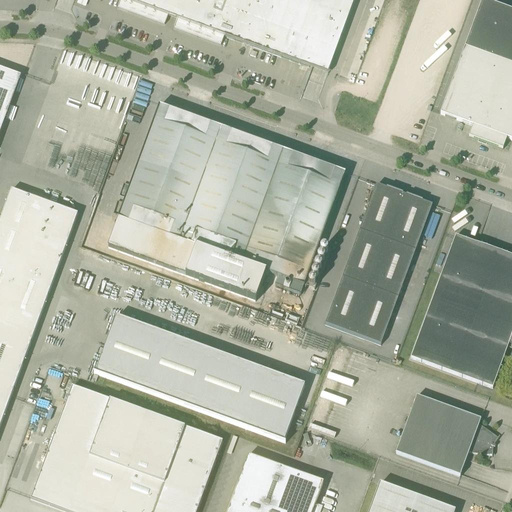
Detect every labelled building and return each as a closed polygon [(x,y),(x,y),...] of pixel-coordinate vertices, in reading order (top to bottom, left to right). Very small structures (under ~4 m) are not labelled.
[(108,0),(120,5),(118,12),(165,29),(168,22),(176,25),(174,32),(221,49),(223,42),(307,73),(329,81),(355,0),(108,0)] [(511,141),(511,12),(482,1),(464,49),(440,115),(445,117),(473,127),(469,138),(502,151),(506,140),(511,141)] [(0,134),(21,78),(0,70),(0,134)] [(75,101),(66,102),(66,103),(76,105),(74,112),(82,108),(84,112),(94,111),(95,119),(110,128),(107,137),(111,145),(102,146),(115,149),(129,98),(128,90),(124,91),(120,96),(118,92),(113,93),(110,98),(113,103),(105,107),(102,102),(106,102),(100,89),(94,93),(98,95),(87,97),(85,91),(76,95),(75,101)] [(304,288),(345,175),(159,107),(118,220),(304,288)] [(402,196),(403,195),(387,189),(386,190),(376,186),(324,326),(381,347),(432,207),(422,203),(422,202),(406,196),(406,197),(402,196)] [(6,413),(78,215),(11,191),(0,221),(0,428),(5,414),(7,414),(6,413)] [(511,258),(455,237),(410,360),(492,390),(509,346),(511,347),(511,354),(511,358),(511,258)] [(153,276),(149,287),(158,290),(161,279),(153,276)] [(284,444),(304,387),(116,318),(95,375),(94,374),(94,375),(285,445),(285,444),(284,444)] [(284,350),(296,355),(302,339),(300,338),(303,332),(296,329),(297,326),(289,323),(282,339),(287,341),(284,350)] [(283,325),(277,324),(267,324),(267,340),(282,341),(283,325)] [(306,432),(325,438),(333,411),(342,413),(346,399),(349,400),(357,371),(346,368),(347,365),(333,361),(323,394),(322,393),(320,402),(315,401),(306,432)] [(197,511),(223,443),(71,388),(30,502),(58,511),(197,511)] [(498,440),(487,432),(481,427),(480,428),(478,427),(481,421),(416,398),(395,455),(460,478),(469,454),(471,454),(471,455),(492,457),(493,448),(493,447),(498,440)] [(248,457),(227,511),(312,511),(323,484),(248,457)] [(453,511),(379,485),(369,511),(453,511)]
